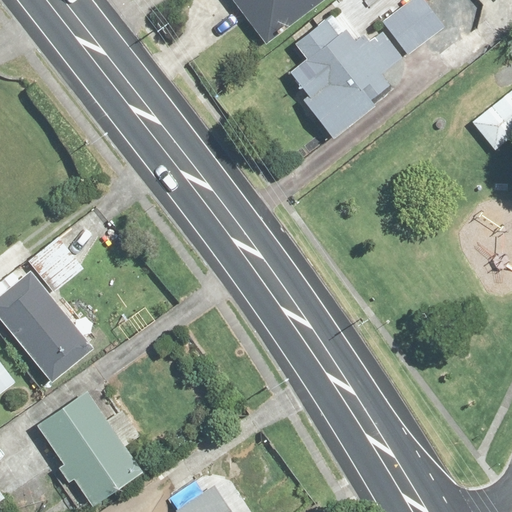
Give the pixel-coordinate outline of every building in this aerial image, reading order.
[(233,0),(263,41),(320,0),(233,0)] [(424,0),(410,0),(381,20),(402,50),(441,23),(424,0)] [(399,57),(381,32),(368,41),(361,33),(354,38),(343,26),(340,29),(328,15),(292,45),(303,58),(287,71),(303,91),(297,96),(332,138),(376,105),(370,97),(390,82),(380,70),(399,57)] [(511,84),(470,119),(493,147),(511,130),(511,84)] [(57,239),(29,262),(52,290),(80,267),(57,239)] [(28,268),(0,291),(0,324),(48,382),(93,346),(28,268)] [(0,390),(12,380),(0,365),(0,390)] [(91,391),(37,428),(91,507),(146,470),(91,391)] [(230,511),(214,483),(165,511),(230,511)]
